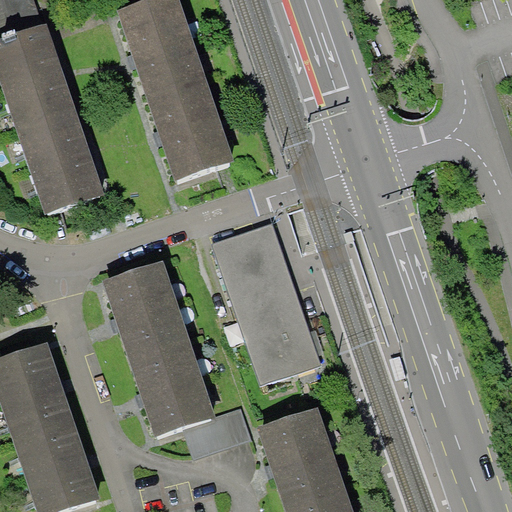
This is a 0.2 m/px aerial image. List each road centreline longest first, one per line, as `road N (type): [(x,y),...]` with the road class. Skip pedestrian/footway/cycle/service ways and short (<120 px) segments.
road 1 (secondary): [(365,163),(487,511)]
road 2 (residential): [(51,266),(126,249),(365,163)]
road 3 (residential): [(119,452),(51,266)]
road 4 (secondary): [(309,0),(365,163)]
road 5 (residential): [(239,487),(119,452)]
